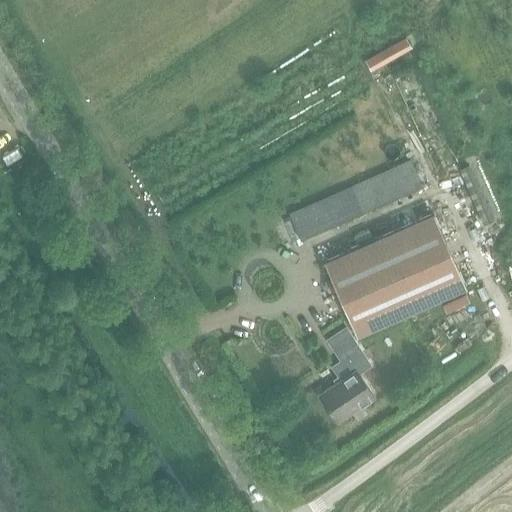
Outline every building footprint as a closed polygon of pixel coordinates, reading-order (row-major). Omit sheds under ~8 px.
[(405,53),(363,73),(369,85),(411,64),(405,53)] [(416,86),(396,93),(412,141),(432,134),(416,86)] [(411,161),(390,170),(290,213),(300,238),(421,184),(411,161)] [(55,195),(32,209),(39,221),(63,207),(55,195)] [(324,260),(357,334),(466,285),(434,211),(324,260)] [(79,253),(71,240),(64,244),(71,257),(79,253)] [(358,371),(369,365),(344,325),(324,338),(337,360),(329,366),(336,375),(331,379),(334,383),(320,393),(338,420),(375,396),(358,371)]
